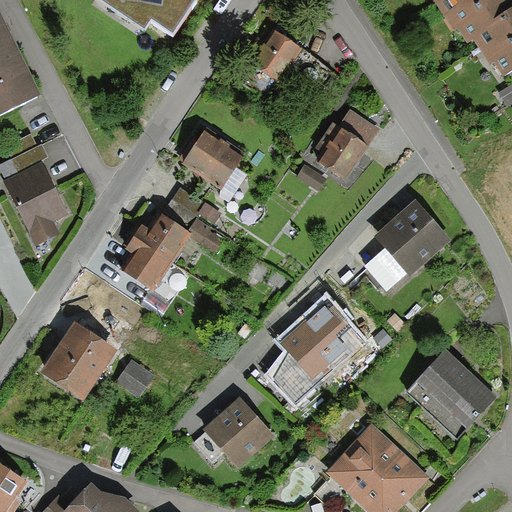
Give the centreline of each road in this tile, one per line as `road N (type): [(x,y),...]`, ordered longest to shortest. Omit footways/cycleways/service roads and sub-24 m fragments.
road 1 (residential): [(247,0),(0,369)]
road 2 (residential): [(330,0),(454,182),(511,287)]
